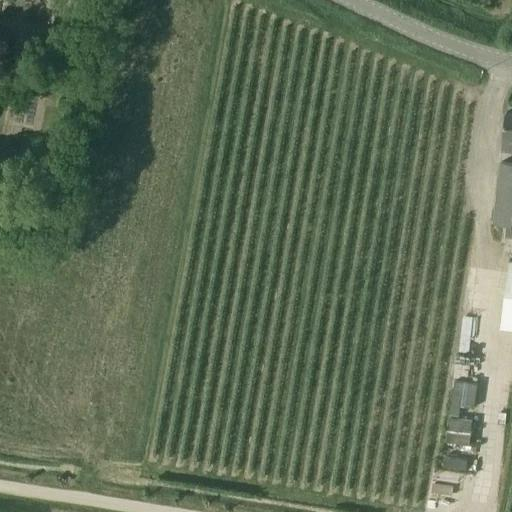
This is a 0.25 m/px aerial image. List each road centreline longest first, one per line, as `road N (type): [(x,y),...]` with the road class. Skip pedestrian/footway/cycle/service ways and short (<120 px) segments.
road 1 (unclassified): [(350,0),(461,50),(511,63)]
road 2 (unclassified): [(167,511),(0,485)]
